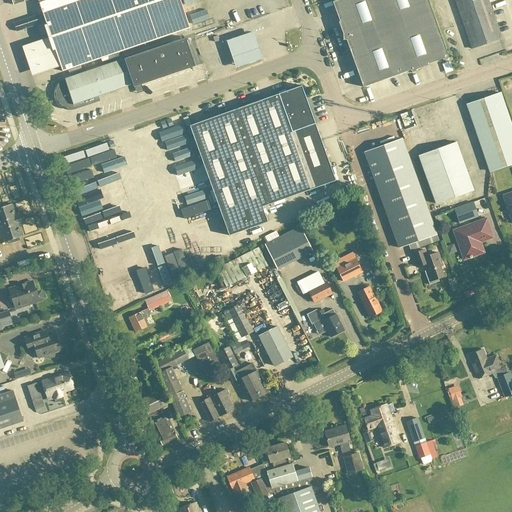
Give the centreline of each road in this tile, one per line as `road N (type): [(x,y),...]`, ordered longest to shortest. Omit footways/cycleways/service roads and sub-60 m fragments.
road 1 (unclassified): [(151,467),(511,289)]
road 2 (tertiary): [(126,451),(110,373),(33,148)]
road 3 (unclassified): [(33,148),(314,54)]
road 4 (unclassified): [(314,54),(334,106),(351,117),(511,63)]
